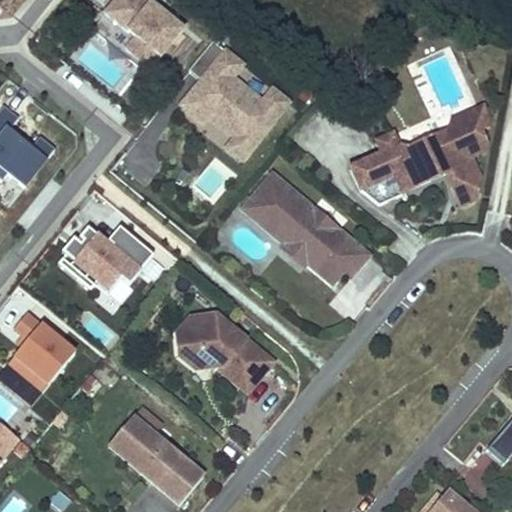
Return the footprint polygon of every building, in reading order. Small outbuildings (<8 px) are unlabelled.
[(126,51),(151,71),(183,31),(144,0),(116,0),(105,14),(136,39),(126,51)] [(227,150),(242,161),(289,103),(273,89),(262,102),(233,78),(243,65),(226,51),(213,41),(189,72),(202,82),(181,107),(203,125),(210,116),(237,138),(227,150)] [(20,120),(5,108),(0,114),(0,200),(9,207),(24,189),(55,150),(41,139),(31,151),(9,134),(20,120)] [(480,178),(471,159),(485,152),(486,144),(481,131),(488,128),(490,120),(484,108),(480,109),(454,122),(399,147),(393,135),(376,143),(382,155),(350,169),(361,192),(379,206),(445,176),(451,173),(454,179),(451,188),(460,208),(475,201),(480,178)] [(451,188),(454,179),(451,173),(445,176),(451,188)] [(346,236),(313,209),(312,211),(302,203),(304,202),(291,191),(273,176),(244,212),(286,247),(289,243),(310,261),(307,265),(333,287),(344,273),(351,279),(365,262),(341,242),(346,236)] [(98,284),(110,294),(121,280),(129,287),(154,257),(125,233),(111,250),(88,230),(79,241),(84,244),(79,250),(75,246),(58,266),(91,293),(98,284)] [(370,256),(346,236),(341,242),(365,262),(370,256)] [(310,261),(289,243),(286,247),(279,255),(300,272),(307,265),(310,261)] [(10,365),(44,393),(76,354),(27,315),(15,330),(29,342),(10,365)] [(273,364),(235,332),(230,338),(224,332),(228,327),(217,317),(191,323),(176,337),(179,358),(204,354),(221,368),(219,370),(248,394),(273,364)] [(230,338),(235,332),(228,327),(224,332),(230,338)] [(221,368),(204,354),(179,358),(196,372),(221,368)] [(0,412),(14,425),(28,409),(0,385),(0,412)] [(204,478),(133,420),(110,447),(181,506),(204,478)] [(511,422),(490,449),(506,463),(511,456),(511,422)] [(0,463),(19,441),(0,424),(0,463)] [(472,511),(450,494),(444,501),(438,496),(424,511),(472,511)]
